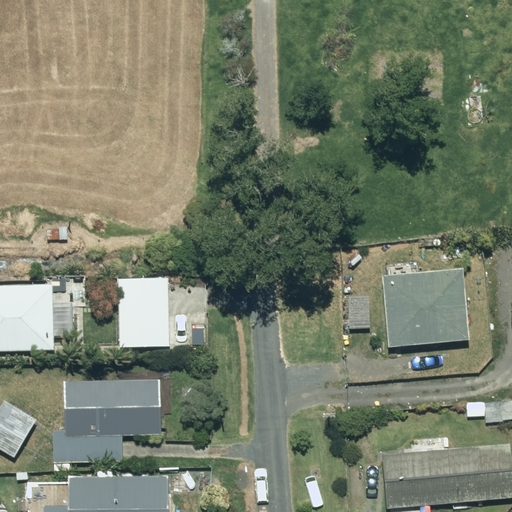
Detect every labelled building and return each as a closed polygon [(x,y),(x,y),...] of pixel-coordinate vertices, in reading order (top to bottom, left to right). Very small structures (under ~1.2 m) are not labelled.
[(467,123),(485,123),(483,88),(466,89),(467,123)] [(48,239),(69,239),(69,227),(47,227),(48,239)] [(511,254),(497,256),(498,277),(511,276),(511,254)] [(470,299),(498,297),(496,272),(466,274),(465,269),(386,277),(392,348),(473,341),(470,299)] [(122,280),(123,346),(173,345),(171,279),(122,280)] [(56,285),(0,286),(0,351),(57,351),(56,285)] [(369,298),(349,298),(350,332),(369,332),(369,298)] [(389,352),(354,355),(358,405),(393,403),(389,352)] [(162,380),(67,383),(68,437),(164,435),(162,380)] [(511,400),(502,401),(503,419),(511,418),(511,400)] [(5,402),(0,410),(0,446),(17,457),(38,422),(5,402)] [(511,444),(385,456),(390,509),(511,498),(511,444)] [(171,511),(171,476),(72,478),(73,507),(47,507),(47,511),(171,511)]
